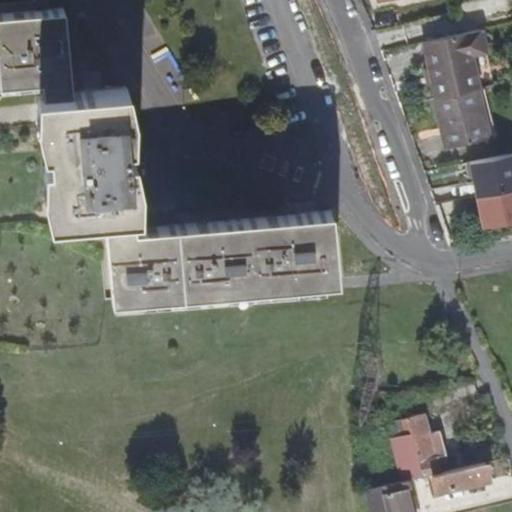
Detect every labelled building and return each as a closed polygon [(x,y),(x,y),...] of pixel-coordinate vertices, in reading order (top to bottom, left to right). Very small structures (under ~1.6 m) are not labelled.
[(0,13),(0,84),(34,81),(41,80),(43,95),(73,92),(64,8),(50,10),(0,13)] [(436,100),(480,90),(472,58),(486,55),(481,31),(423,43),(436,100)] [(130,86),(73,92),(43,95),(39,95),(39,123),(44,152),(50,153),(51,163),(45,163),(44,193),(51,222),(103,216),(134,213),(141,212),(142,201),(143,180),(137,152),(131,153),(130,140),(136,139),(136,110),(130,86)] [(436,100),(435,100),(443,130),(447,128),(452,148),(491,138),(480,90),(436,100)] [(476,196),(511,189),(511,153),(469,162),(476,196)] [(511,224),(511,189),(476,196),(481,230),(511,224)] [(134,213),(103,216),(112,301),(324,281),(336,280),(329,209),(136,227),(134,213)] [(422,476),(439,472),(435,455),(445,453),(439,430),(428,433),(423,413),(401,418),(406,434),(391,438),(395,455),(396,455),(403,481),(422,476)] [(439,472),(422,476),(426,494),(489,479),(485,461),(439,472)] [(368,511),(410,511),(405,489),(386,493),(390,511),(386,511),(385,511),(380,486),(363,490),(368,511)]
